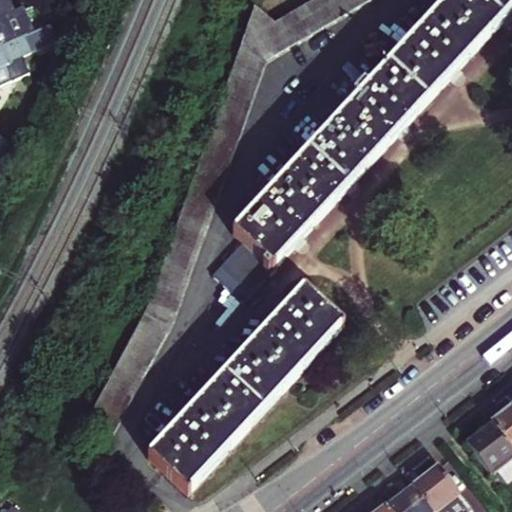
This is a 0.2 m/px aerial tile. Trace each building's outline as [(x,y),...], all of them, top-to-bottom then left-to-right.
[(150,302),(107,385),(94,410),(99,419),(116,434),(182,304),(269,61),(373,0),(316,0),(271,26),(253,11),(150,302)] [(228,264),(256,289),(511,9),(511,0),(451,0),(239,233),(248,241),(228,264)] [(0,46),(2,46),(0,42),(0,33),(20,25),(14,12),(5,16),(0,18),(0,46)] [(57,37),(51,24),(26,35),(31,49),(57,37)] [(2,46),(0,46),(0,86),(9,83),(11,73),(7,64),(12,62),(10,58),(31,49),(26,35),(2,46)] [(256,289),(228,264),(218,275),(246,300),(256,289)] [(308,289),(150,457),(187,492),(346,324),(308,289)] [(511,436),(511,410),(511,411),(499,420),(511,436)] [(511,436),(499,420),(485,431),(472,441),(495,470),(501,466),(511,479),(511,478),(511,436)] [(420,482),(442,511),(482,511),(444,463),(432,473),(420,482)] [(442,511),(420,482),(415,486),(393,503),(400,511),(442,511)] [(400,511),(393,503),(382,511),(381,511),(400,511)]
